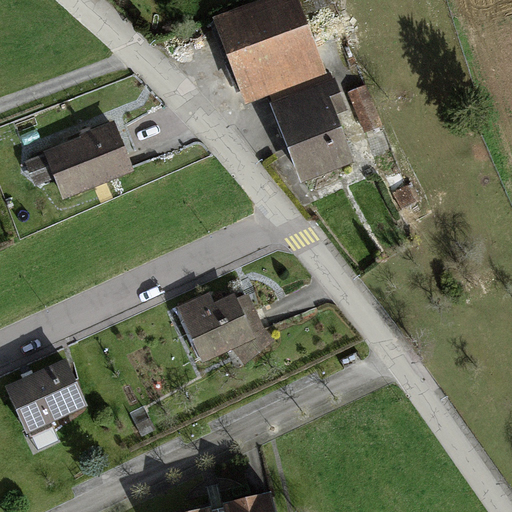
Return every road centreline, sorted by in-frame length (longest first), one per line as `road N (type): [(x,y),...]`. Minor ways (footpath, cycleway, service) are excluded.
road 1 (residential): [(74,511),(397,359)]
road 2 (residential): [(0,349),(292,214)]
road 3 (unclassified): [(94,0),(209,111),(292,214)]
road 4 (unclassified): [(397,359),(504,511)]
road 5 (unclassified): [(292,214),(397,359)]
road 6 (unknown): [(138,42),(0,110)]
